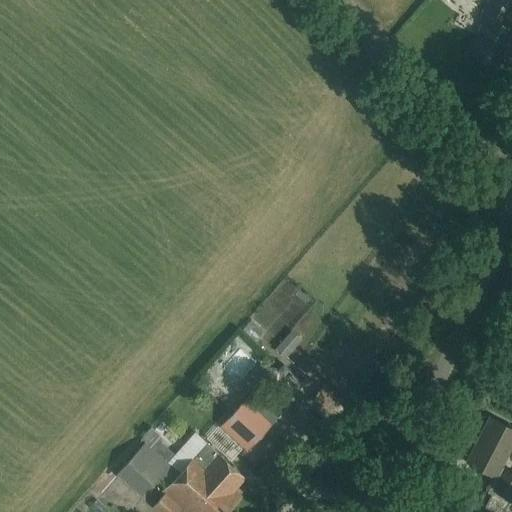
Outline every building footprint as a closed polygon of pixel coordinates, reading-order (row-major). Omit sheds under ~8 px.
[(495,67),(511,35),(511,29),(503,25),(510,12),(487,0),(486,0),(479,15),(485,18),(467,53),(495,67)] [(271,423),(247,400),(222,426),(246,449),(271,423)] [(511,428),(489,417),(466,462),(498,479),(493,490),(511,499),(511,496),(511,473),(500,467),(511,444),(511,428)] [(178,475),(178,474),(145,444),(116,475),(139,496),(158,474),(169,484),(162,492),(183,511),(189,511),(190,511),(221,511),(204,496),(203,498),(178,475)] [(217,455),(206,467),(194,456),(178,474),(178,475),(203,498),(204,496),(221,511),(225,511),(239,497),(233,491),(244,479),(217,455)]
